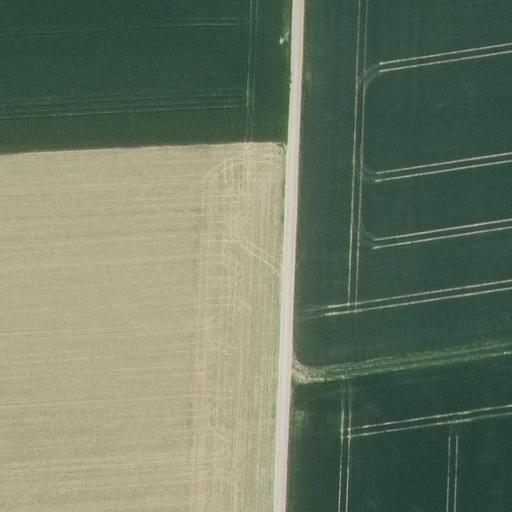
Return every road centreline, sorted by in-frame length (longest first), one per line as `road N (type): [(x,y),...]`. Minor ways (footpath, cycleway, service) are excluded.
road 1 (track): [(279,511),(297,0)]
road 2 (track): [(283,400),(511,367)]
